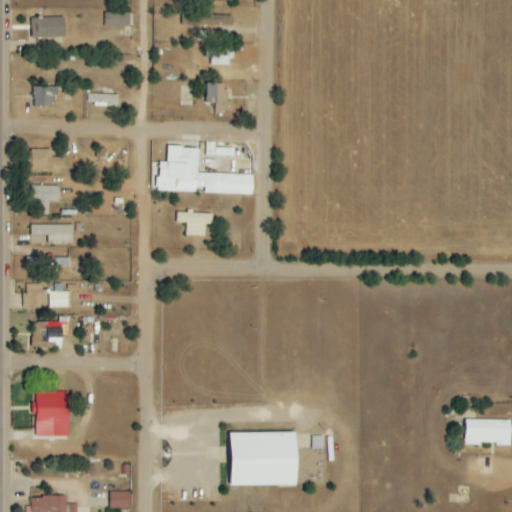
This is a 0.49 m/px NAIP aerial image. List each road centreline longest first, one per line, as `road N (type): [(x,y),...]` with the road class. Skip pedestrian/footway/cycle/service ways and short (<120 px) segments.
road 1 (secondary): [(0,511),(2,0)]
road 2 (residential): [(151,269),(511,277)]
road 3 (residential): [(151,269),(151,511)]
road 4 (residential): [(1,368),(151,372)]
road 5 (residential): [(2,138),(151,138)]
road 6 (residential): [(274,137),(268,275)]
road 7 (residential): [(274,137),(276,0)]
road 8 (residential): [(151,269),(151,138)]
road 9 (residential): [(151,138),(274,137)]
